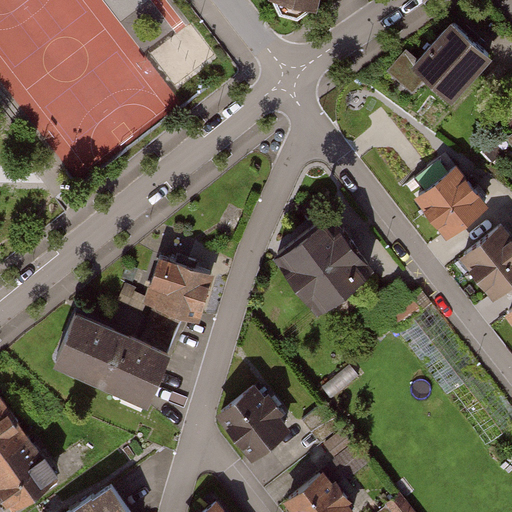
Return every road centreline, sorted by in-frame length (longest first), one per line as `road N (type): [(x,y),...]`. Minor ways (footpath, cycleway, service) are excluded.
road 1 (residential): [(0,310),(288,80)]
road 2 (residential): [(511,376),(310,119)]
road 3 (residential): [(201,418),(233,309),(310,119)]
road 4 (residential): [(288,80),(403,0)]
